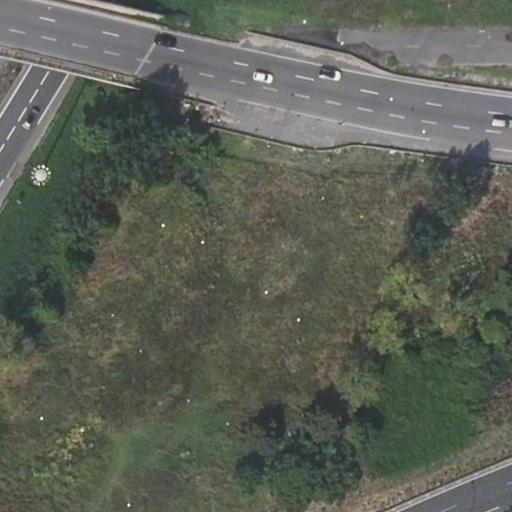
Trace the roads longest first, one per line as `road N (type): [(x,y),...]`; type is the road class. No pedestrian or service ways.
road 1 (trunk): [(0,20),(371,103),(511,126)]
road 2 (motorway): [(0,155),(95,0)]
